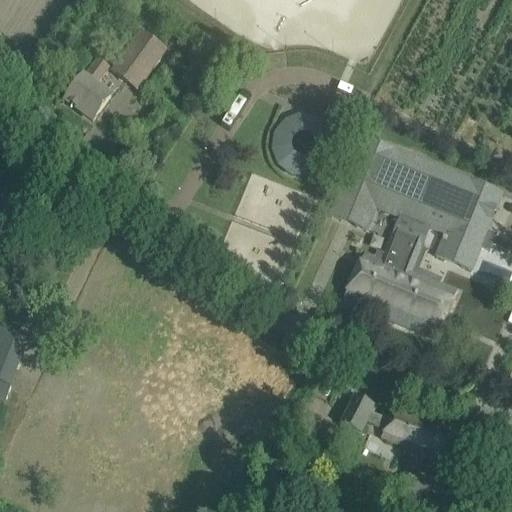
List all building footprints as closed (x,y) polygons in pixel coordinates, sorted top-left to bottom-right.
[(142,33),(113,73),(139,92),(168,52),(142,33)] [(85,77),(78,88),(66,104),(93,123),(111,99),(96,89),(109,70),(99,62),(87,78),(85,77)] [(270,166),(317,182),(336,129),(289,113),(270,166)] [(361,141),(339,196),(375,210),(399,220),(428,231),(444,238),(442,243),(477,257),(479,252),(487,233),(452,219),(467,182),(436,169),(435,171),(361,141)] [(0,213),(0,239),(10,218),(0,213)] [(437,342),(456,294),(411,275),(420,252),(403,244),(400,251),(389,247),(382,263),(365,255),(360,266),(358,265),(342,306),(363,314),(365,308),(375,312),(373,318),(437,342)] [(0,328),(0,400),(11,404),(33,339),(0,328)] [(413,455),(411,462),(405,479),(409,480),(401,504),(423,511),(511,511),(433,483),(435,479),(422,474),(421,465),(424,459),(432,461),(430,466),(447,474),(462,433),(395,408),(389,423),(372,416),(374,410),(354,402),(343,432),(363,440),(368,426),(386,431),(383,440),(404,448),(403,451),(413,455)]
